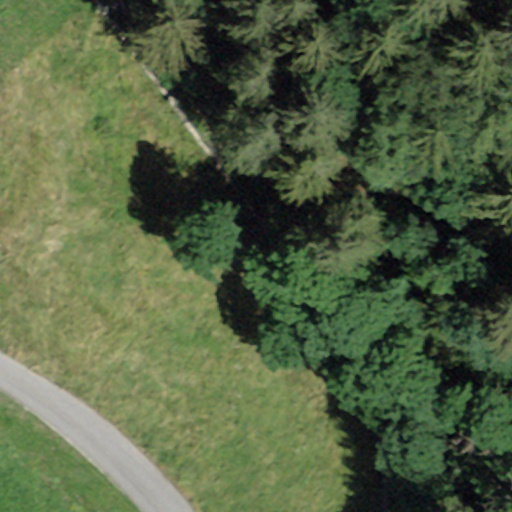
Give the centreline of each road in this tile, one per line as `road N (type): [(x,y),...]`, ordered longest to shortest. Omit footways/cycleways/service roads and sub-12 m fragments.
road 1 (track): [(136,0),(248,137),(347,230),(388,343),(402,511)]
road 2 (residential): [(0,371),(103,447),(167,511)]
